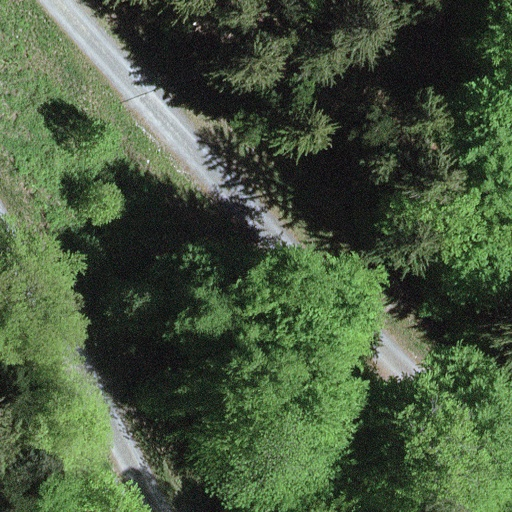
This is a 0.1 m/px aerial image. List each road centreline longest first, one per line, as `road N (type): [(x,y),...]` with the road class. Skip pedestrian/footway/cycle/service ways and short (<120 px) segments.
road 1 (track): [(55,0),(443,418),(511,478)]
road 2 (track): [(154,511),(0,226)]
